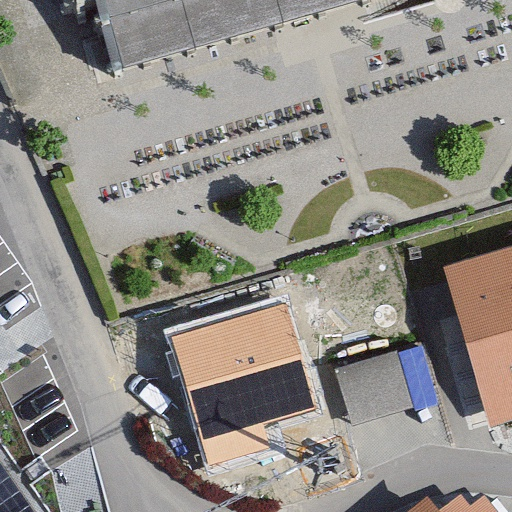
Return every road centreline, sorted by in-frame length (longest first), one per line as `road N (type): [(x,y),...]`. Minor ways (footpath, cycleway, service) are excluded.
road 1 (residential): [(0,155),(19,182),(120,469)]
road 2 (residential): [(327,511),(438,469),(511,475)]
